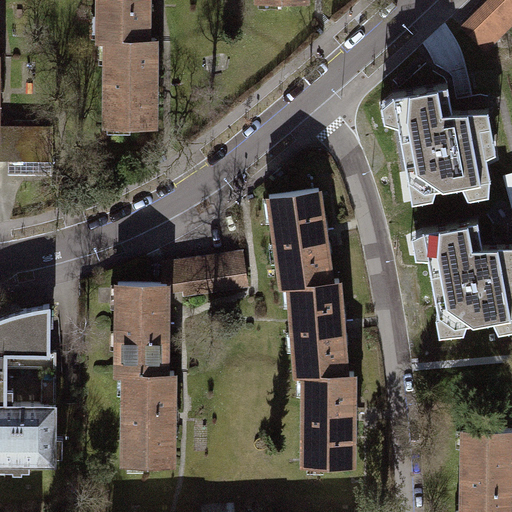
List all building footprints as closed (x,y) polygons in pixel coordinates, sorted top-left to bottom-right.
[(106,37),(148,37),(148,0),(98,0),(99,37),(106,37)] [(511,17),(511,0),(487,0),(461,25),(482,47),(511,17)] [(148,37),(106,37),(107,124),(156,123),(156,78),(156,37),(148,37)] [(391,92),(379,101),(382,119),(397,122),(412,201),(431,197),(432,194),(464,188),(467,195),(487,191),(489,175),(486,153),(494,148),(485,107),(450,107),(446,80),(391,92)] [(0,155),(9,156),(9,172),(53,172),(52,126),(39,126),(39,122),(13,122),(13,125),(0,125),(0,155)] [(285,283),(327,280),(321,232),(315,186),(266,193),(278,283),(285,283)] [(422,228),(410,233),(414,255),(427,257),(436,313),(434,316),(438,332),(462,329),(466,321),(491,318),(497,331),(511,327),(511,242),(482,243),(477,217),(422,228)] [(239,252),(159,262),(158,281),(163,281),(163,289),(179,287),(180,293),(243,283),(239,252)] [(327,280),(285,283),(291,370),(299,370),(343,370),(339,324),(335,279),(327,280)] [(120,370),(163,370),(163,289),(163,281),(158,281),(112,281),(113,370),(120,370)] [(0,467),(4,467),(4,460),(56,460),(56,385),(40,385),(40,400),(5,401),(5,366),(55,365),(55,349),(49,349),(49,304),(30,306),(17,309),(3,313),(0,314),(0,467)] [(163,370),(120,370),(120,460),(170,460),(169,370),(163,370)] [(343,370),(299,370),(299,461),(349,461),(349,417),(350,370),(343,370)] [(507,511),(510,427),(459,426),(457,511),(507,511)]
